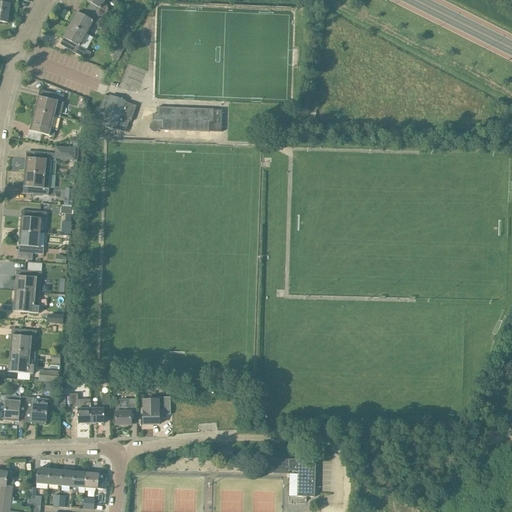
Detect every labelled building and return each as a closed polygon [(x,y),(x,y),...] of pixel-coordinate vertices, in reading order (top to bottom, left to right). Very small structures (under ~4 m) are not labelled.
[(0,0),(0,21),(7,23),(10,5),(0,3),(0,0)] [(104,0),(84,0),(94,5),(90,13),(102,19),(106,12),(107,11),(106,4),(103,3),(104,0)] [(70,26),(86,35),(93,22),(99,25),(102,19),(90,13),(87,18),(77,13),(70,26)] [(80,46),(86,35),(70,26),(63,38),(64,38),(60,45),(87,60),(91,53),(80,46)] [(34,111),(54,116),(58,102),(62,103),(64,96),(49,92),(47,99),(37,97),(34,111)] [(103,95),(99,109),(96,118),(94,122),(100,124),(100,125),(116,130),(120,118),(131,122),(137,106),(125,102),(126,101),(110,96),(109,97),(103,95)] [(153,122),(151,124),(150,126),(150,129),(151,131),(153,132),(156,133),(158,132),(160,130),(208,132),(209,132),(221,132),(222,110),(214,110),(214,109),(157,107),(157,114),(153,114),(153,122)] [(34,111),(29,131),(49,136),(54,116),(34,111)] [(129,124),(125,132),(141,138),(144,130),(129,124)] [(24,173),(50,175),(50,174),(51,161),(55,161),(55,159),(74,160),(75,149),(56,148),(56,154),(36,152),(36,159),(26,158),(24,173)] [(24,173),(23,187),(33,188),(33,194),(30,194),(48,196),(49,189),(50,175),(24,173)] [(72,208),(63,207),(62,214),(72,215),(72,208)] [(20,232),(40,234),(42,219),(46,220),(47,213),(31,211),(31,218),(21,217),(20,232)] [(71,235),(71,222),(61,221),(60,234),(71,235)] [(20,232),(18,246),(28,247),(28,254),(43,255),(44,248),(39,247),(40,234),(20,232)] [(66,264),(66,257),(63,257),(63,255),(56,255),(55,263),(66,264)] [(15,291),(40,293),(40,292),(42,272),(26,270),(26,277),(16,276),(15,291)] [(40,293),(15,291),(13,312),(38,314),(39,306),(40,293)] [(49,315),(49,322),(63,324),(63,316),(49,315)] [(11,335),(10,350),(31,352),(31,351),(32,338),(36,338),(37,331),(21,330),(21,336),(11,335)] [(31,351),(31,352),(10,350),(8,365),(18,365),(18,372),(8,372),(33,374),(35,352),(31,351)] [(40,371),(39,381),(57,383),(58,372),(40,371)] [(44,392),(56,393),(57,384),(45,383),(44,392)] [(91,424),(91,409),(91,401),(79,401),(79,395),(70,396),(70,408),(78,407),(78,409),(78,424),(91,424)] [(27,398),(6,396),(4,421),(18,422),(19,412),(26,413),(27,398)] [(143,408),(141,409),(141,414),(143,415),(143,425),(159,425),(159,411),(164,411),(164,415),(170,415),(170,397),(151,398),(151,400),(142,401),(143,408)] [(27,398),(26,413),(32,413),(31,424),(46,425),(46,421),(48,421),(48,415),(47,415),(48,399),(27,398)] [(115,405),(115,426),(131,425),(131,413),(138,413),(137,400),(120,400),(120,405),(115,405)] [(91,403),(91,409),(91,424),(104,423),(104,409),(97,409),(97,403),(91,403)] [(289,460),(274,459),(274,466),(288,467),(288,471),(296,472),(297,473),(297,497),(315,497),(316,460),(289,459),(289,460)] [(36,484),(48,485),(50,470),(37,469),(36,484)] [(50,470),(48,485),(60,486),(62,471),(50,470)] [(62,471),(60,486),(72,487),(74,472),(62,471)] [(0,506),(10,508),(13,480),(7,480),(7,473),(0,472),(0,486),(1,486),(1,492),(0,492),(0,506)] [(74,472),(72,487),(85,488),(86,473),(74,472)] [(86,473),(85,488),(106,490),(107,475),(86,473)] [(28,504),(36,505),(37,498),(35,498),(36,488),(30,487),(28,504)]
